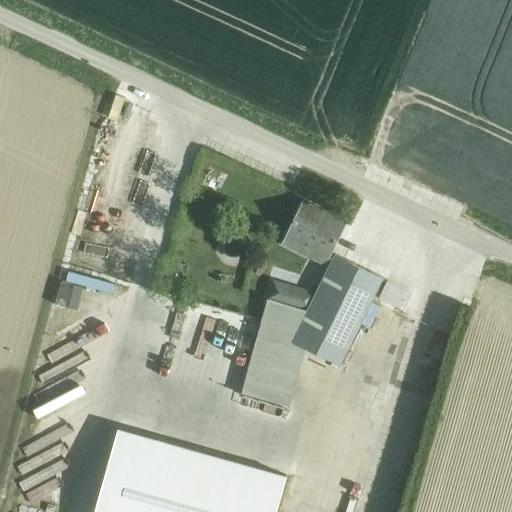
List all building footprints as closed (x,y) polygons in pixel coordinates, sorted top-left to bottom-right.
[(303,203),(286,237),(328,258),(345,223),(303,203)] [(307,311),(293,341),(305,347),(340,365),(383,278),(335,255),(316,294),(307,311)] [(289,301),(288,305),(307,311),(316,294),(293,287),(289,301)] [(289,301),(269,295),(241,396),(288,408),(305,347),(293,341),(307,311),(288,305),(289,301)] [(401,392),(395,416),(416,421),(421,397),(401,392)] [(118,428),(94,511),(275,511),(286,475),(118,428)]
